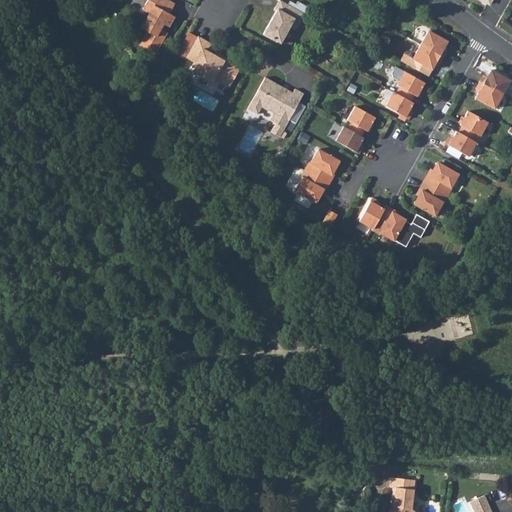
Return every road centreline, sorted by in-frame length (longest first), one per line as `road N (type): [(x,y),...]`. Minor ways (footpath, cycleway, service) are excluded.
road 1 (residential): [(334,228),(365,172),(393,170),(420,142),(482,33)]
road 2 (track): [(287,361),(345,466)]
